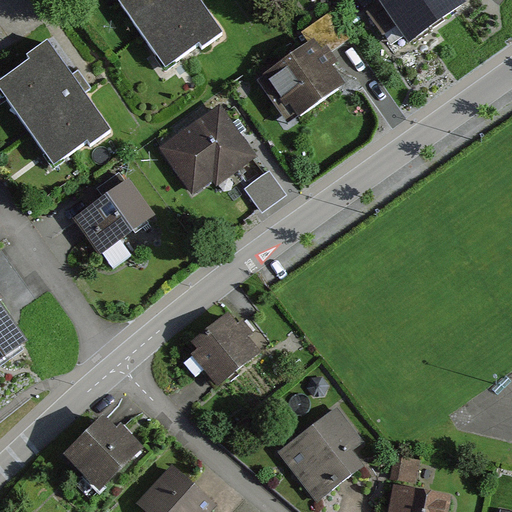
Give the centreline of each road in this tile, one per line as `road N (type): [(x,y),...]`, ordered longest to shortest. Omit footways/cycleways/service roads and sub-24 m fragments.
road 1 (residential): [(511,70),(118,361)]
road 2 (residential): [(118,361),(215,461),(281,511)]
road 3 (residential): [(0,188),(118,361)]
road 4 (residential): [(118,361),(0,468)]
